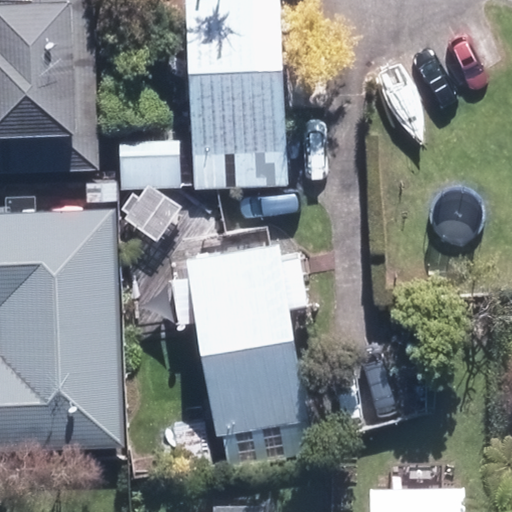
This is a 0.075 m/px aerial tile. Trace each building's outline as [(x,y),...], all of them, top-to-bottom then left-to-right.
[(0,162),(106,159),(99,0),(2,0),(5,66),(0,66),(0,162)] [(303,43),(295,0),(204,0),(212,47),(205,176),(296,177),(303,43)] [(0,433),(131,429),(122,201),(0,205),(0,300),(11,300),(13,347),(0,347),(0,433)] [(286,233),(197,248),(225,331),(228,422),(317,406),(313,314),(286,233)] [(478,511),(474,488),(383,490),(386,511),(478,511)]
